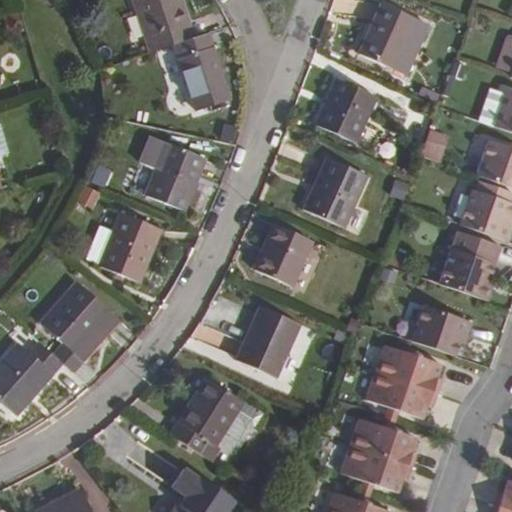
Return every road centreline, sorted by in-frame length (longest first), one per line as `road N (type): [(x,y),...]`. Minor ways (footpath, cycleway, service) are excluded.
road 1 (residential): [(0,469),(101,406),(191,297),(243,190),(270,85)]
road 2 (residential): [(511,366),(476,423),(446,511)]
